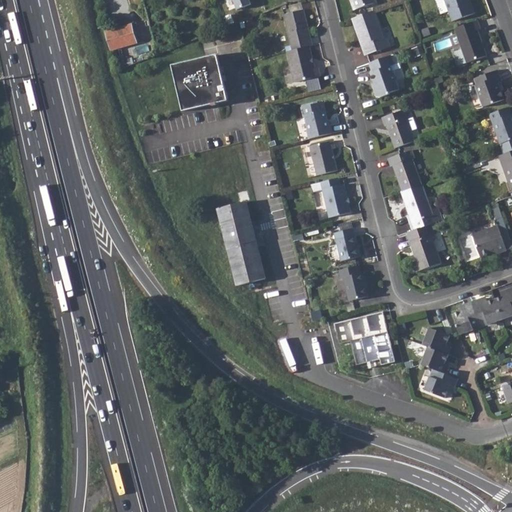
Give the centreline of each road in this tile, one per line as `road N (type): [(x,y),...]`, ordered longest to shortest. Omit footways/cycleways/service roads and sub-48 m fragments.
road 1 (motorway): [(511,498),(423,455),(295,409),(189,333),(110,226),(53,44),(38,37)]
road 2 (motorway): [(157,511),(38,37)]
road 3 (residential): [(322,0),(395,287),(426,301),(511,272)]
road 4 (motorway): [(4,0),(72,280)]
road 5 (motorway): [(254,511),(295,477),(347,460),(437,483),(481,511)]
road 6 (residential): [(489,436),(320,378),(299,353),(292,325)]
road 7 (motorway): [(72,280),(132,511)]
road 8 (motorway): [(72,280),(63,297),(79,392),(78,511)]
